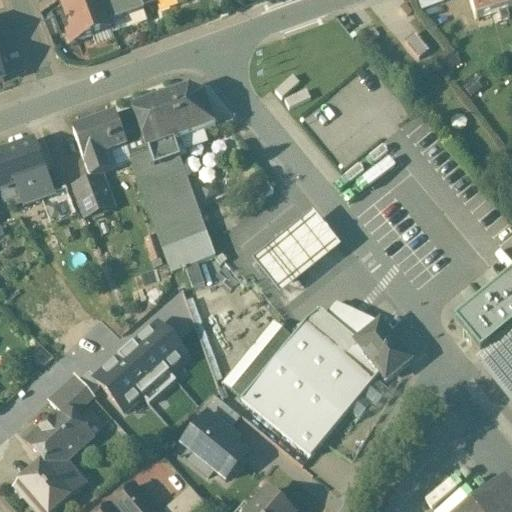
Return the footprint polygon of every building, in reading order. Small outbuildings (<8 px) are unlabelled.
[(99,0),(86,0),(81,2),(82,5),(68,9),(67,7),(65,8),(78,44),(94,38),(92,33),(109,27),(99,0)] [(99,0),(109,27),(127,20),(126,18),(140,12),(142,15),(142,14),(137,0),(99,0)] [(137,0),(142,14),(143,14),(141,8),(158,2),(156,0),(137,0)] [(442,0),(417,0),(421,11),(444,3),(442,0)] [(511,0),(468,0),(475,21),(511,9),(511,0)] [(190,92),(131,113),(132,114),(147,155),(174,145),(215,130),(204,98),(190,92)] [(174,145),(147,155),(132,114),(115,120),(126,151),(170,276),(214,260),(208,243),(209,243),(174,145)] [(115,119),(73,133),(90,182),(109,175),(103,159),(126,151),(115,120),(115,119)] [(34,147),(5,157),(15,187),(20,199),(31,195),(37,212),(66,202),(59,183),(49,187),(34,147)] [(5,157),(0,158),(0,192),(15,187),(5,157)] [(97,185),(70,195),(81,217),(105,208),(97,185)] [(313,217),(252,265),(280,299),(340,251),(313,217)] [(511,279),(456,327),(488,365),(511,344),(511,279)] [(343,356),(306,325),(292,342),(241,403),(310,461),(380,377),(359,351),(355,347),(343,356)] [(273,326),(222,388),(241,403),(292,342),(273,326)] [(410,365),(380,327),(355,347),(380,377),(386,384),(410,365)] [(511,344),(488,365),(480,371),(511,409),(511,344)] [(169,376),(189,390),(196,380),(176,366),(169,376)] [(75,380),(48,404),(59,417),(65,411),(68,414),(88,395),(75,380)] [(59,417),(26,446),(43,465),(16,489),(15,488),(13,490),(16,494),(15,497),(20,503),(23,502),(31,511),(59,511),(86,489),(65,464),(91,441),(68,414),(65,411),(59,417)] [(152,511),(133,489),(110,508),(113,511),(152,511)] [(199,511),(205,508),(189,490),(180,498),(192,511),(199,511)] [(508,511),(490,490),(462,511),(508,511)] [(235,511),(238,509),(218,492),(205,507),(210,511),(235,511)] [(286,511),(266,495),(251,511),(286,511)] [(192,511),(180,498),(171,505),(177,511),(192,511)]
